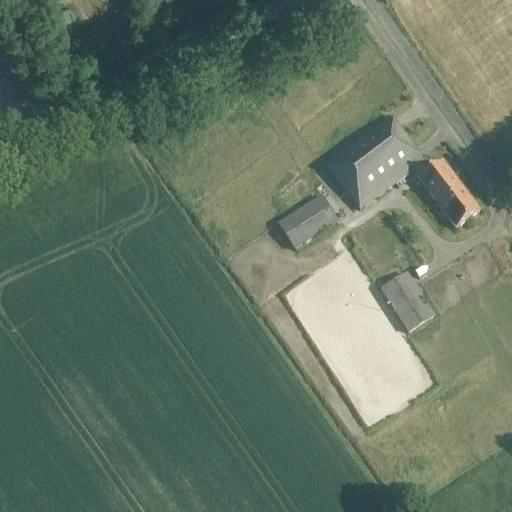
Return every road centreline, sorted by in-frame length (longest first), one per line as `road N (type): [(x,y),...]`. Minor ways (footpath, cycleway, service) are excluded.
road 1 (unclassified): [(0,166),(185,68),(283,0)]
road 2 (unclassified): [(511,205),(371,0)]
